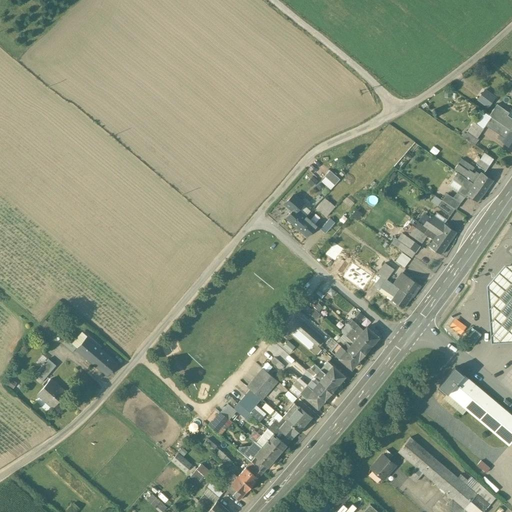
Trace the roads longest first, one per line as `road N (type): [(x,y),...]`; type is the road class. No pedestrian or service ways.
road 1 (unclassified): [(0,487),(74,442),(262,220)]
road 2 (unclassified): [(262,220),(325,152),(431,97),(511,28)]
road 3 (secondary): [(407,348),(269,511)]
road 4 (unclassified): [(407,348),(262,220)]
road 5 (secondary): [(511,199),(420,331)]
